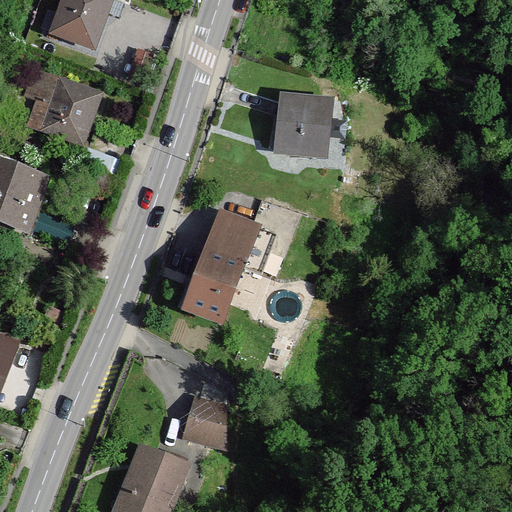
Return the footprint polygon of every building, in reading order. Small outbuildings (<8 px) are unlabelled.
[(110,0),(68,0),(63,17),(73,21),(67,37),(93,47),(102,23),(110,0)] [(73,21),(63,17),(56,33),(67,37),(73,21)] [(138,51),(127,79),(142,85),(153,57),(138,51)] [(101,99),(40,75),(31,97),(53,106),(44,133),(79,146),(82,138),(86,129),(90,130),(101,99)] [(291,149),(321,152),(323,135),(320,134),(324,102),(282,98),(281,110),(277,148),(291,149)] [(116,160),(92,152),(88,165),(111,174),(116,160)] [(45,183),(0,166),(0,220),(26,231),(29,222),(35,208),(45,183)] [(204,254),(183,309),(214,321),(235,267),(259,276),(274,237),(219,216),(204,254)] [(14,344),(0,338),(0,378),(6,363),(14,344)] [(254,385),(267,391),(274,378),(260,371),(254,385)] [(217,408),(194,402),(184,436),(218,446),(217,408)] [(165,511),(183,468),(142,451),(128,486),(118,511),(117,511),(165,511)]
